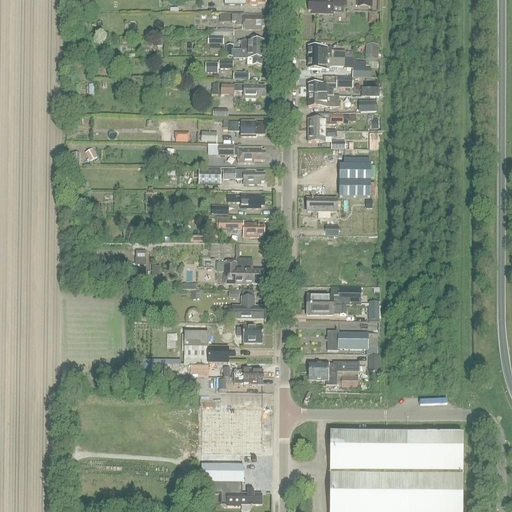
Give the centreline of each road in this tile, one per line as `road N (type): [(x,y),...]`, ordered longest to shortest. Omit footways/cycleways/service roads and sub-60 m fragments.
road 1 (residential): [(285,415),(289,0)]
road 2 (trunk): [(499,0),(502,281),(511,329)]
road 3 (unclassified): [(285,415),(474,414),(496,429),(501,447),(499,511)]
